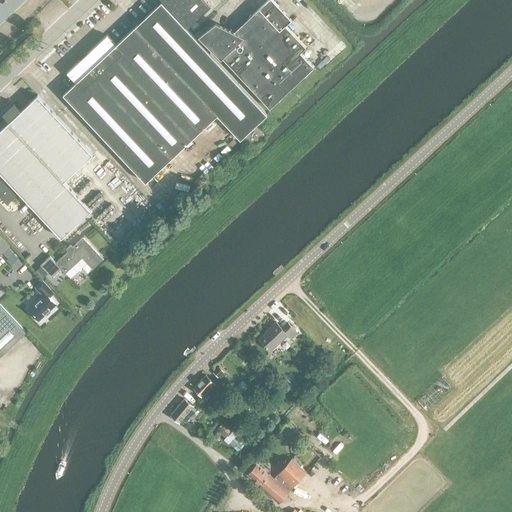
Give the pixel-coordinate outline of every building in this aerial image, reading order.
[(163,0),(173,10),(183,0),(163,0)] [(183,0),(173,10),(189,28),(212,6),(206,0),(183,0)] [(207,32),(204,36),(223,57),(271,108),(279,101),(278,100),(307,73),(308,74),(315,67),(302,53),(308,47),(287,25),(293,20),(274,0),(269,0),(252,16),(251,16),(252,14),(240,36),(217,24),(214,27),(212,24),(206,29),(207,32)] [(77,82),(64,94),(146,182),(174,156),(197,181),(205,173),(268,115),(163,2),(117,45),(108,35),(68,72),(77,82)] [(0,192),(8,201),(19,191),(62,237),(91,209),(65,180),(94,153),(39,94),(22,110),(15,102),(4,113),(11,121),(0,130),(0,192)] [(0,252),(1,253),(10,245),(0,234),(0,252)] [(52,277),(62,268),(65,272),(72,265),(78,271),(87,262),(93,268),(103,258),(83,236),(73,246),(70,243),(65,248),(68,250),(56,261),(50,255),(40,264),(52,277)] [(38,320),(56,303),(49,296),(53,293),(42,280),(35,286),(44,295),(29,309),(38,320)] [(0,324),(11,314),(0,303),(0,324)] [(0,355),(26,331),(11,314),(0,324),(0,355)] [(291,339),(297,333),(288,324),(282,328),(277,322),(265,333),(266,334),(260,340),(271,351),(288,336),(291,339)] [(221,378),(226,373),(219,365),(213,370),(221,378)] [(205,374),(193,386),(208,401),(215,391),(212,387),(215,384),(205,374)] [(225,397),(216,405),(222,411),(231,403),(225,397)] [(180,421),(193,406),(184,399),(171,414),(180,421)] [(229,432),(220,424),(216,429),(225,436),(222,439),(232,447),(239,440),(229,432)] [(297,441),(303,434),(298,429),(292,435),(297,441)] [(279,502),(306,471),(291,458),(274,477),(257,462),(246,474),(279,502)]
